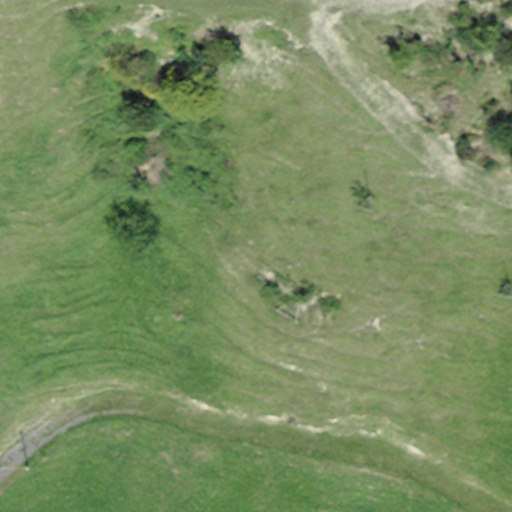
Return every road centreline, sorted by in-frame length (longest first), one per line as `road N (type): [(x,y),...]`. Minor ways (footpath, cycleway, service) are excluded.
road 1 (track): [(0,477),(110,424),(356,446),(502,511)]
road 2 (track): [(511,206),(440,182),(302,4),(137,0)]
